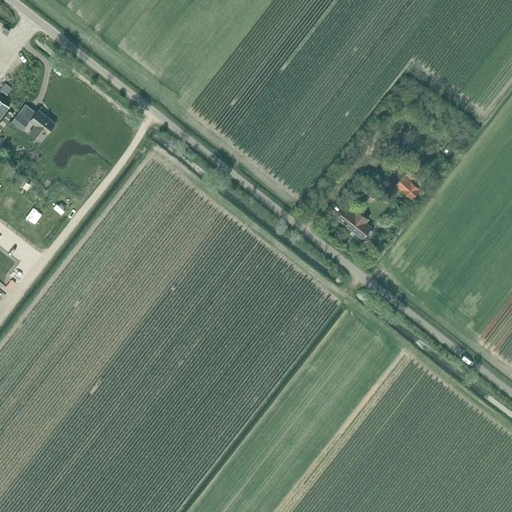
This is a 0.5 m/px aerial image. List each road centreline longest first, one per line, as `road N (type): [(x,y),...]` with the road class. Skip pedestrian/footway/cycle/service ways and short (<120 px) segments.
road 1 (unclassified): [(511,396),(5,0)]
road 2 (track): [(190,511),(352,306),(511,431)]
road 3 (track): [(139,133),(352,306)]
